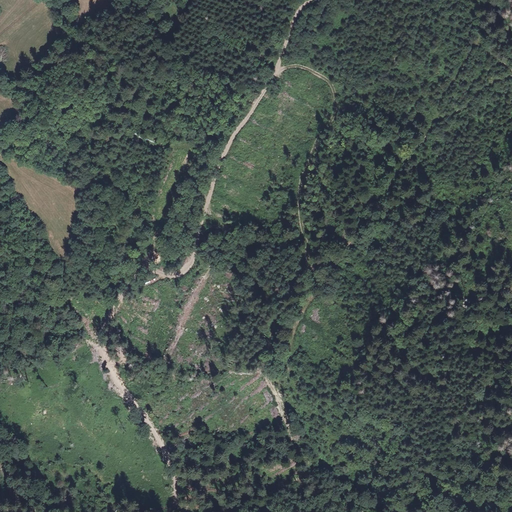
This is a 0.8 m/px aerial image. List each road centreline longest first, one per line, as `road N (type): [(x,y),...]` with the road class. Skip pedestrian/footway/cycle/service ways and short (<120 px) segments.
road 1 (track): [(190,210),(222,127),(308,0)]
road 2 (track): [(178,487),(97,468),(26,474),(0,463)]
